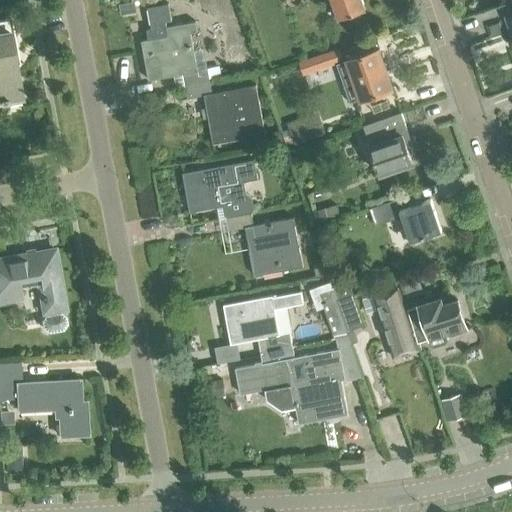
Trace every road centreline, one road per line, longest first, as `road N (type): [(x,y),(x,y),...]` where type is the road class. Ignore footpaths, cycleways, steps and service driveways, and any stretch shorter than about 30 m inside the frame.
road 1 (tertiary): [(168,509),(394,495),(511,467)]
road 2 (residential): [(168,509),(104,176)]
road 3 (residential): [(511,223),(432,0)]
road 4 (residential): [(104,176),(70,0)]
